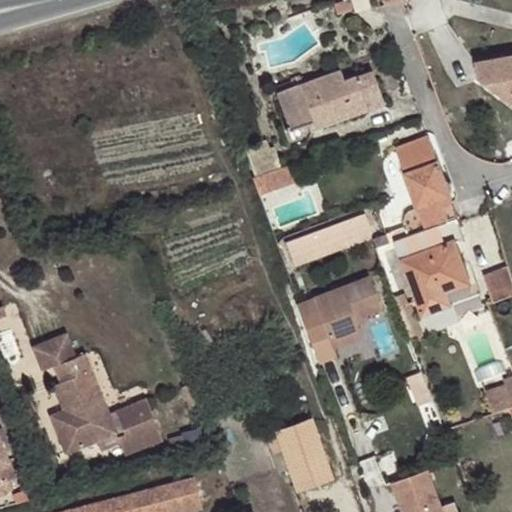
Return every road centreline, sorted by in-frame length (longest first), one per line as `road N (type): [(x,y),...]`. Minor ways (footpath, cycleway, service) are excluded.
road 1 (residential): [(393,10),(462,185),(511,171)]
road 2 (secondary): [(0,34),(122,0)]
